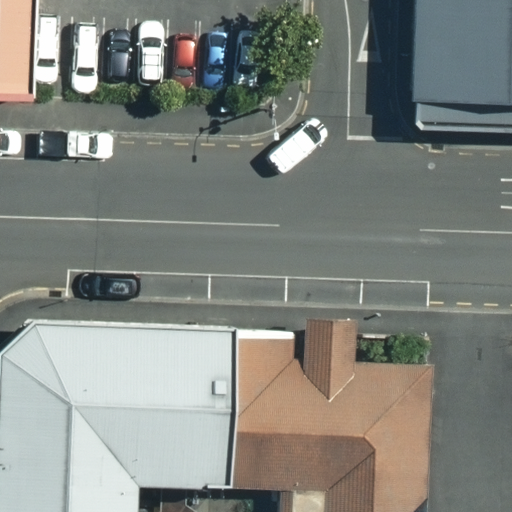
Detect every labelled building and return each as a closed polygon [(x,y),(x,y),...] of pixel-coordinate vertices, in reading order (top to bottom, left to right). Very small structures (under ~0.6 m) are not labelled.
[(0,0),(0,94),(26,95),(28,0),(0,0)] [(511,0),(416,0),(413,111),(420,112),(420,121),(420,139),(511,140),(511,0)] [(0,116),(25,117),(26,95),(0,94),(0,116)] [(0,511),(106,511),(108,472),(202,476),(207,321),(207,312),(207,302),(0,296),(0,511)] [(277,349),(278,323),(207,321),(202,476),(268,478),(267,511),(415,511),(421,355),(341,353),(342,318),(342,308),(288,306),(287,317),(286,349),(277,349)]
